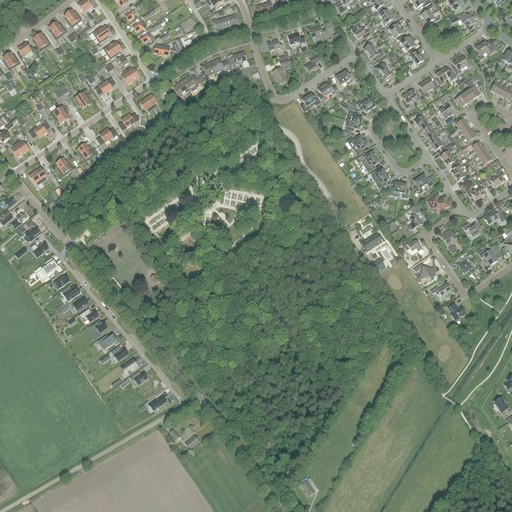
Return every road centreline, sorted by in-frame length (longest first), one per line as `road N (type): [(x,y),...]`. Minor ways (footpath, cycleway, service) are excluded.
road 1 (track): [(81,237),(265,107),(299,160)]
road 2 (unclassified): [(1,511),(184,405)]
road 3 (residential): [(250,30),(263,77),(280,100),(352,59),(386,96)]
road 4 (residential): [(69,245),(62,260),(184,405)]
road 5 (tertiary): [(198,396),(69,245)]
road 6 (residential): [(462,208),(425,235),(465,296),(511,266)]
road 7 (residential): [(9,175),(152,80)]
road 8 (tertiary): [(281,511),(198,396)]
road 9 (residential): [(511,173),(470,115),(488,104),(511,117)]
